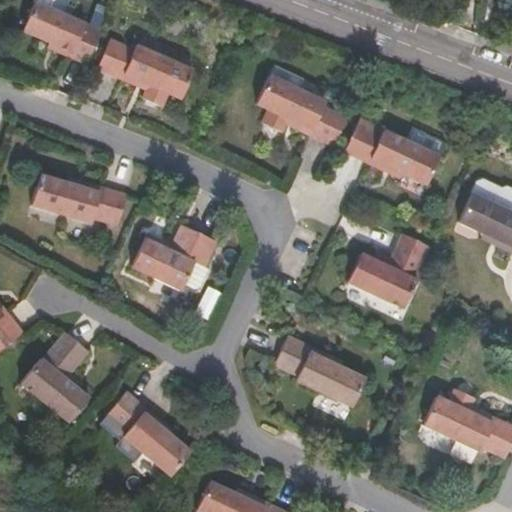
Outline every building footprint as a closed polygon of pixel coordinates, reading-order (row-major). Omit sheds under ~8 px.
[(55,50),(86,64),(101,30),(36,2),(24,30),(56,44),(55,50)] [(178,100),(191,70),(135,46),(133,50),(110,40),(96,68),(137,86),(139,83),(147,87),(141,100),(161,108),(167,95),(178,100)] [(280,144),(318,162),(330,134),(308,123),(310,119),(255,93),(242,120),(255,127),(248,141),(266,149),(273,135),(282,139),(280,144)] [(403,196),(415,168),(394,158),(369,146),(367,151),(343,140),(330,168),(369,186),(371,182),(386,189),(403,196)] [(415,168),(421,154),(401,144),(394,158),(415,168)] [(431,158),(421,154),(415,168),(424,172),(431,158)] [(424,172),(415,168),(403,196),(412,200),(424,172)] [(29,207),(88,223),(89,219),(116,226),(125,198),(83,185),(82,190),(39,177),(29,207)] [(371,182),(369,186),(385,194),(386,189),(371,182)] [(501,248),(511,234),(511,213),(471,195),(458,222),(483,233),(498,240),(495,245),(501,248)] [(131,267),(179,289),(193,263),(204,268),(216,244),(181,228),(168,252),(159,247),(161,243),(146,236),(131,267)] [(498,240),(483,233),(481,238),(495,245),(498,240)] [(511,234),(501,248),(511,253),(511,234)] [(345,282),(401,310),(414,282),(413,281),(428,248),(402,236),(389,262),(378,258),(376,263),(358,255),(345,282)] [(0,352),(23,335),(0,306),(0,352)] [(36,399),(67,424),(86,401),(72,388),(77,383),(67,375),(86,353),(63,335),(40,362),(38,360),(18,384),(36,399)] [(322,362),(324,357),(285,338),(272,366),(295,377),(293,381),(349,408),(362,381),(338,369),(322,362)] [(340,364),(324,357),(322,362),(338,369),(340,364)] [(479,447),(503,458),(511,438),(511,429),(478,413),(475,417),(467,413),(473,400),(453,391),(446,403),(434,398),(421,425),(476,452),(479,447)] [(122,439),(168,479),(188,455),(153,425),(156,422),(126,395),(106,417),(126,435),(122,439)] [(281,511),(251,498),(248,502),(232,495),(208,483),(194,511),(281,511)] [(235,490),(232,495),(248,502),(251,498),(235,490)]
